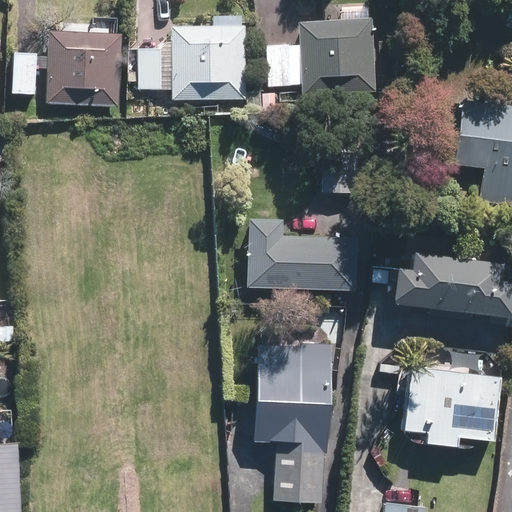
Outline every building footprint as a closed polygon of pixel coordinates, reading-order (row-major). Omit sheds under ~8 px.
[(375,92),(372,18),(299,21),(300,44),(266,45),(267,85),(302,84),(302,95),(375,92)] [(245,99),(245,25),(172,24),(172,98),(245,99)] [(118,106),(122,32),(49,29),(45,103),(118,106)] [(161,89),(161,47),(138,47),(138,88),(161,89)] [(35,94),(37,52),(13,50),(11,93),(35,94)] [(277,91),(263,92),(264,110),(278,108),(277,91)] [(511,106),(462,100),(453,165),(484,169),(479,202),(511,206),(511,106)] [(159,103),(149,104),(149,113),(159,113),(159,103)] [(363,151),(322,150),(321,191),(362,191),(363,151)] [(249,287),(357,288),(357,236),(284,236),(284,219),(249,219),(249,287)] [(448,316),(455,257),(412,252),(410,264),(396,262),(395,267),(388,266),(372,264),(370,278),(386,280),(383,307),(448,316)] [(497,275),(499,263),(455,257),(448,316),(511,323),(511,280),(511,277),(497,275)] [(10,324),(0,323),(0,340),(11,340),(10,324)] [(258,343),(254,440),(275,441),(273,499),(322,501),(324,451),(328,451),(333,342),(301,341),(301,345),(258,343)] [(144,348),(131,348),(131,363),(144,363),(144,348)] [(393,363),(382,362),(381,370),(392,371),(393,363)] [(188,395),(187,363),(158,365),(159,397),(133,398),(137,502),(163,501),(162,475),(186,474),(186,463),(212,462),(209,394),(188,395)] [(496,441),(503,376),(411,366),(404,431),(404,432),(406,435),(409,438),(412,441),(417,443),(422,444),(456,447),(460,448),(463,448),(468,448),(472,446),(475,444),(477,442),(477,438),(496,441)] [(139,369),(125,369),(126,388),(140,387),(139,369)] [(112,377),(102,377),(102,393),(113,392),(112,377)] [(40,436),(42,511),(75,511),(75,498),(109,497),(108,435),(40,436)] [(0,511),(15,511),(25,511),(22,442),(0,442),(0,511)] [(426,511),(427,506),(385,500),(383,511),(426,511)]
